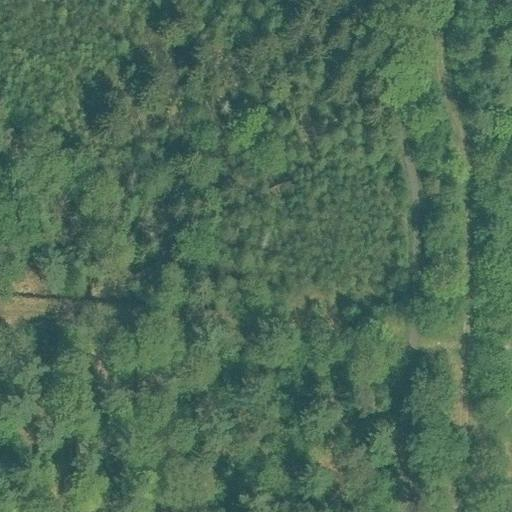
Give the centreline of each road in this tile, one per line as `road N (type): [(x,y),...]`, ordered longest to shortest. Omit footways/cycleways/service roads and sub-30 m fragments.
road 1 (track): [(460,511),(468,194),(434,42),(448,0)]
road 2 (track): [(0,313),(469,336)]
